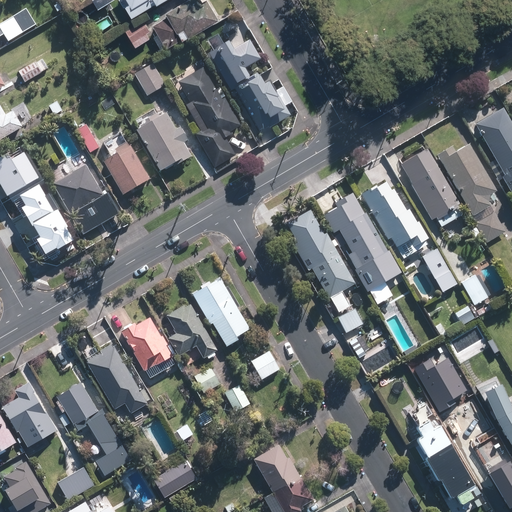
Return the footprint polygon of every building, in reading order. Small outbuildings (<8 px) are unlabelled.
[(131,0),(132,2),(128,4),(134,15),(139,12),(139,13),(162,0),(131,0)] [(185,38),(221,18),(210,0),(185,0),(168,10),(171,14),(155,23),(169,46),(184,37),(185,38)] [(29,8),(1,24),(10,40),(38,24),(29,8)] [(144,19),(128,29),(137,44),(154,34),(144,19)] [(233,39),(211,51),(233,89),(239,86),(238,83),(254,74),(249,66),(264,57),(253,38),(238,46),(233,39)] [(21,70),(26,81),(43,72),(38,61),(21,70)] [(155,63),(137,73),(148,94),(167,84),(155,63)] [(224,99),(205,66),(180,81),(192,102),(188,104),(204,130),(196,134),(216,167),(238,154),(228,137),(233,133),(232,131),(243,124),(227,97),(224,99)] [(260,131),(293,113),(274,79),(269,81),(264,73),(236,88),(260,131)] [(0,100),(0,140),(26,125),(16,108),(9,112),(2,99),(0,100)] [(60,100),(52,104),(57,114),(65,109),(60,100)] [(511,120),(505,108),(476,123),(504,174),(501,175),(510,191),(511,190),(511,120)] [(184,125),(179,127),(170,111),(140,128),(163,169),(193,152),(186,140),(190,137),(184,125)] [(99,149),(84,124),(73,130),(88,155),(99,149)] [(134,144),(106,159),(126,194),(153,178),(134,144)] [(497,191),(472,145),(456,153),(453,147),(439,155),(472,216),(491,206),(488,201),(491,195),(497,191)] [(428,147),(399,164),(432,222),(461,205),(428,147)] [(86,233),(123,211),(111,189),(105,192),(88,163),(57,181),(74,211),(86,233)] [(14,180),(1,187),(11,207),(24,200),(14,180)] [(387,181),(363,195),(389,239),(392,238),(397,247),(409,240),(414,247),(429,238),(419,221),(418,222),(410,209),(408,211),(395,188),(392,190),(387,181)] [(65,210),(61,212),(49,192),(29,205),(40,224),(36,227),(52,253),(80,237),(65,210)] [(344,194),(321,207),(370,292),(392,280),(380,259),(389,254),(354,193),(346,198),(344,194)] [(311,204),(282,220),(327,297),(355,280),(311,204)] [(495,211),(475,222),(487,244),(507,233),(495,211)] [(437,248),(422,257),(443,292),(459,283),(437,248)] [(490,299),(476,274),(462,282),(476,307),(490,299)] [(252,331),(221,278),(201,290),(193,294),(208,321),(211,319),(227,346),(252,331)] [(188,300),(164,315),(175,332),(168,337),(179,355),(194,346),(203,360),(218,351),(188,300)] [(361,322),(354,306),(337,314),(344,331),(361,322)] [(464,307),(452,316),(460,327),(472,318),(464,307)] [(172,363),(142,315),(116,331),(127,350),(124,352),(142,381),(172,363)] [(357,338),(346,344),(355,359),(366,352),(357,338)] [(148,403),(111,344),(84,360),(114,410),(125,404),(131,414),(148,403)] [(270,351),(252,361),(262,379),(280,369),(270,351)] [(431,360),(414,370),(440,413),(456,403),(454,399),(467,391),(448,359),(435,367),(431,360)] [(221,384),(211,366),(193,375),(204,394),(221,384)] [(57,431),(28,383),(15,391),(19,397),(2,407),(17,432),(19,430),(29,447),(57,431)] [(81,383),(57,397),(78,431),(88,425),(106,455),(96,461),(105,476),(131,461),(100,410),(98,412),(81,383)] [(486,392),(497,419),(511,443),(511,406),(502,385),(486,392)] [(250,405),(239,386),(225,393),(236,413),(250,405)] [(0,452),(17,443),(0,413),(0,452)] [(474,487),(436,423),(429,426),(423,416),(411,423),(416,432),(411,435),(450,501),(474,487)] [(195,443),(186,426),(175,432),(184,449),(195,443)] [(313,501),(279,443),(253,459),(273,492),(263,497),(272,511),(301,511),(302,511),(300,508),(313,501)] [(184,461),(154,480),(165,498),(195,480),(184,461)] [(511,508),(511,463),(510,461),(489,473),(510,509),(511,508)] [(29,511),(47,502),(24,464),(0,478),(0,484),(16,511),(29,511)] [(58,483),(68,500),(95,485),(85,468),(58,483)] [(113,511),(111,506),(100,511),(91,511),(86,502),(68,511),(113,511)]
